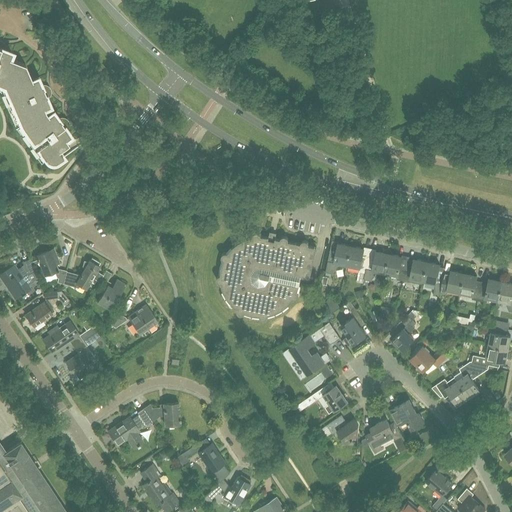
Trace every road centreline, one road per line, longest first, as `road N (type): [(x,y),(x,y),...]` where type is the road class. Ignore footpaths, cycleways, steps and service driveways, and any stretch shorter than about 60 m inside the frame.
road 1 (primary): [(161,95),(289,168),(437,203)]
road 2 (primary): [(437,203),(280,138),(180,74)]
road 3 (residential): [(258,464),(217,402),(173,381),(139,388),(77,431)]
road 4 (residential): [(511,263),(288,206)]
road 5 (unclassified): [(56,205),(112,158),(161,95)]
road 6 (unclassified): [(77,431),(0,321)]
road 7 (primary): [(76,0),(161,95)]
